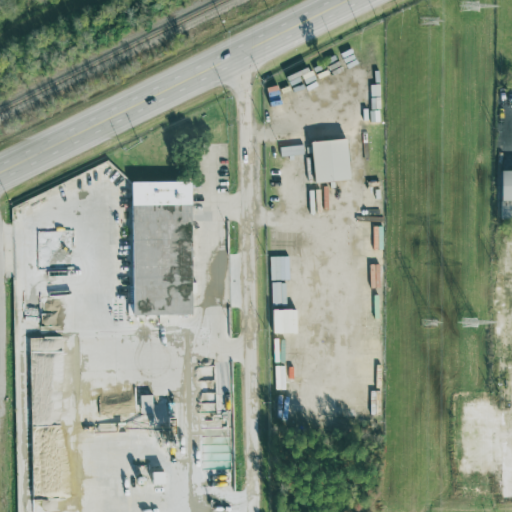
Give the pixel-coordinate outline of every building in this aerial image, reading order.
[(310,184),(346,181),(342,139),(306,143),(310,184)] [(302,155),(301,145),(278,147),(278,156),(302,155)] [(511,171),(496,172),(497,204),(511,203),(511,171)] [(128,183),(129,316),(189,316),(187,182),(128,183)] [(351,292),(351,315),(382,314),(382,291),(351,292)] [(344,369),(344,392),(378,391),(378,369),(344,369)]
